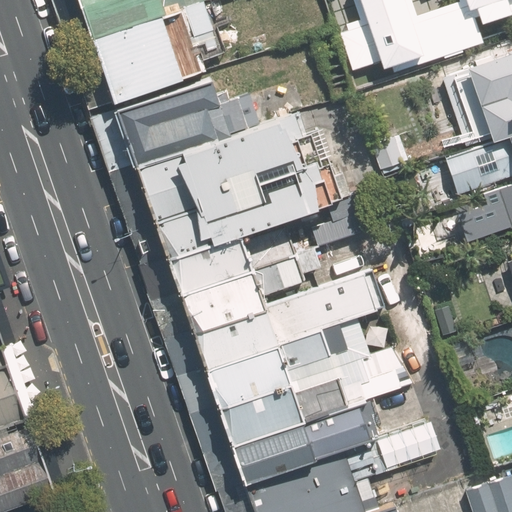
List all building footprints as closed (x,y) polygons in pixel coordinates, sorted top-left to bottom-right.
[(82,0),(94,33),(191,0),(82,0)] [(208,0),(191,0),(94,33),(116,95),(205,68),(202,56),(225,49),(208,0)] [(351,0),(375,71),(511,24),(511,0),(455,0),(457,4),(424,15),(419,0),(351,0)] [(461,149),(511,129),(511,45),(450,69),(455,83),(438,90),(461,149)] [(116,104),(135,160),(227,130),(207,73),(116,104)] [(135,160),(165,251),(169,251),(284,212),(331,197),(310,135),(301,106),(227,130),(135,160)] [(511,133),(439,158),(452,199),(511,178),(511,133)] [(511,178),(452,199),(467,243),(511,227),(511,178)] [(169,251),(181,285),(295,247),(284,212),(169,251)] [(511,243),(498,249),(511,288),(511,243)] [(181,285),(193,323),(264,299),(260,287),(304,272),(295,247),(181,285)] [(193,323),(206,360),(276,337),(381,303),(369,265),(264,299),(193,323)] [(206,360),(218,398),(289,375),(276,337),(206,360)] [(7,363),(0,365),(0,429),(26,421),(7,363)] [(218,398),(232,440),(302,417),(289,375),(218,398)] [(232,440),(246,477),(347,442),(368,435),(356,398),(302,417),(232,440)] [(26,421),(0,429),(0,509),(53,493),(30,420),(26,421)] [(246,477),(257,511),(396,511),(392,498),(368,506),(347,442),(246,477)] [(511,511),(511,472),(460,491),(467,511),(511,511)]
